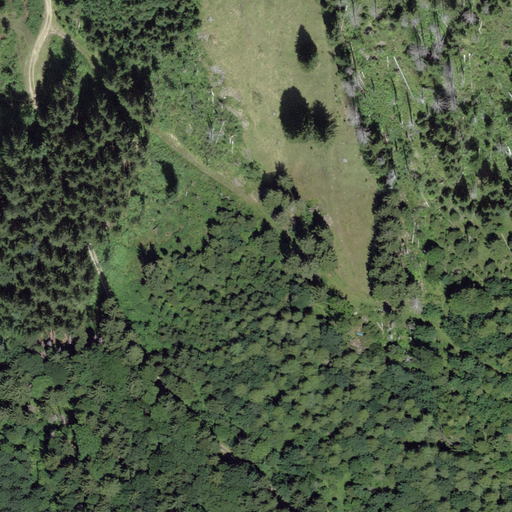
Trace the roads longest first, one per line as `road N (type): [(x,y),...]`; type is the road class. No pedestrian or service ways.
road 1 (track): [(287,511),(129,335),(29,83),(50,0)]
road 2 (track): [(50,24),(157,132),(366,309),(423,321),(455,348),(511,374)]
